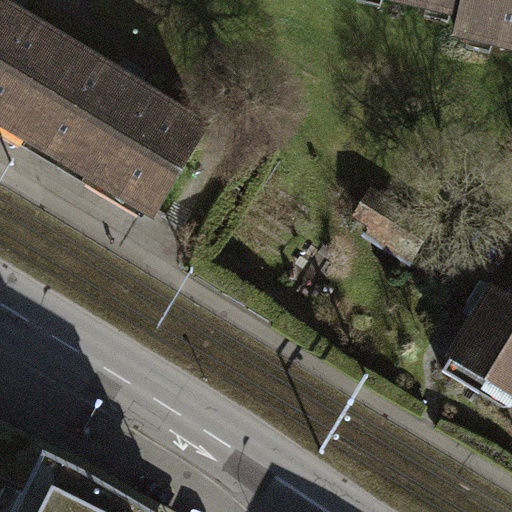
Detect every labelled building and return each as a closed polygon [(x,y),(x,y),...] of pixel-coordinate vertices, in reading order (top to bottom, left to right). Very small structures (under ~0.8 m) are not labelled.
[(459,35),(461,35),(469,0),(398,0),(464,15),(459,35)] [(511,0),(469,0),(461,35),(511,47),(511,0)] [(0,120),(28,137),(52,98),(32,85),(58,42),(0,7),(0,120)] [(205,131),(58,42),(32,85),(52,98),(28,137),(156,214),(205,131)] [(388,204),(373,230),(416,255),(431,229),(388,204)] [(511,302),(482,285),(470,304),(482,312),(445,373),(480,394),(487,381),(511,396),(511,302)] [(0,435),(0,511),(18,511),(45,457),(0,435)] [(144,511),(84,476),(45,457),(18,511),(144,511)]
